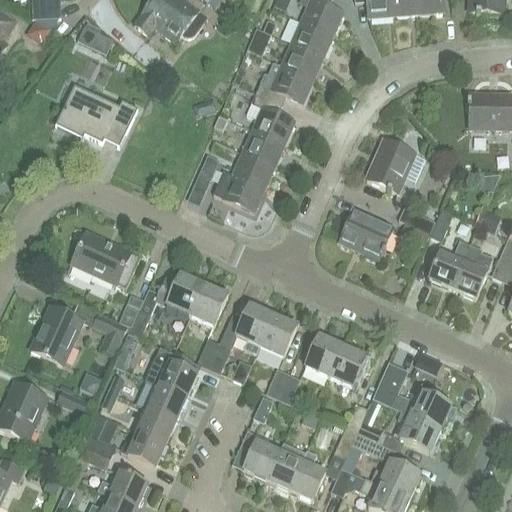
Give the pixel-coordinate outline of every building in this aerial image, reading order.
[(31,24),(60,22),(59,3),(46,4),(45,0),(38,0),(31,0),(31,5),(30,5),(31,24)] [(198,16),(174,0),(155,0),(133,29),(147,39),(150,36),(153,38),(155,36),(156,34),(174,47),(180,39),(183,41),(186,42),(190,42),(193,40),(206,22),(198,16)] [(174,0),(198,16),(210,0),(174,0)] [(300,26),(332,40),(342,17),(328,11),(332,0),(303,0),(310,3),(300,26)] [(393,20),(391,0),(353,0),(354,7),(366,6),(368,22),(393,20)] [(391,0),(393,20),(418,18),(416,0),(391,0)] [(440,0),(416,0),(418,18),(442,17),(440,0)] [(503,0),(469,0),(469,17),(488,18),(488,20),(497,20),(497,18),(502,18),(503,0)] [(0,47),(13,27),(0,18),(0,58),(5,50),(0,47)] [(262,35),(270,39),(275,28),(266,25),(262,35)] [(332,40),(300,26),(290,48),(322,62),(332,40)] [(29,37),(42,46),(50,34),(35,27),(29,37)] [(87,28),(77,49),(106,60),(112,46),(98,39),(100,35),(87,28)] [(270,39),(262,35),(257,47),(265,51),(270,39)] [(322,62),(290,48),(280,69),(312,84),(322,62)] [(259,88),(254,98),(281,109),(285,100),(302,107),(312,84),(280,69),(280,70),(272,67),(266,79),(274,82),(269,93),(259,88)] [(231,87),(237,89),(241,81),(235,78),(231,87)] [(55,135),(73,143),(83,148),(85,144),(102,152),(104,149),(120,156),(129,137),(139,114),(121,105),(119,111),(74,90),(55,129),(55,135)] [(281,109),(254,98),(245,119),(256,124),(251,135),(283,149),(293,126),(277,119),(281,109)] [(469,111),(468,133),(511,133),(511,114),(511,100),(469,100),(469,106),(467,106),(466,111),(469,111)] [(221,136),(226,124),(218,120),(213,132),(221,136)] [(195,146),(163,132),(143,174),(176,188),(195,146)] [(283,149),(251,135),(241,157),(273,171),(283,149)] [(374,160),(362,192),(397,205),(415,161),(379,148),(374,160)] [(241,157),(231,179),(231,180),(263,194),(273,171),(241,157)] [(206,159),(203,167),(215,173),(218,165),(206,159)] [(203,167),(192,191),(204,196),(215,173),(203,167)] [(231,180),(231,179),(222,175),(212,199),(221,203),(253,217),(263,194),(231,180)] [(429,240),(435,227),(403,213),(397,225),(404,228),(429,240)] [(435,227),(429,240),(428,241),(440,246),(452,219),(441,213),(435,227)] [(479,231),(487,234),(494,218),(486,214),(479,231)] [(338,246),(378,264),(391,234),(351,216),(338,246)] [(429,240),(404,228),(398,240),(423,251),(427,241),(428,241),(429,240)] [(138,262),(84,238),(70,269),(123,294),(124,295),(139,262),(138,262)] [(503,286),(511,264),(511,239),(509,238),(490,281),(503,286)] [(451,294),(470,250),(458,245),(451,263),(439,258),(428,284),(451,294)] [(470,250),(451,294),(475,304),(486,278),(474,272),(481,255),(470,250)] [(511,264),(503,286),(511,290),(511,264)] [(165,310),(189,321),(203,290),(188,283),(189,281),(181,276),(175,288),(165,283),(159,297),(155,306),(165,310)] [(218,296),(203,290),(189,321),(213,331),(227,298),(219,294),(218,296)] [(130,299),(118,326),(127,331),(130,332),(142,305),(130,299)] [(218,348),(207,373),(219,378),(235,341),(245,346),(242,353),(255,359),(258,352),(259,352),(272,321),(257,314),(258,311),(250,308),(240,329),(229,324),(218,349),(218,348)] [(127,331),(118,326),(97,317),(97,318),(76,309),(71,322),(91,330),(90,332),(105,338),(98,354),(114,361),(127,331)] [(30,356),(60,370),(80,326),(50,312),(30,356)] [(127,339),(139,344),(150,319),(138,313),(130,332),(127,339)] [(286,327),(272,321),(259,352),(282,362),(297,329),(288,325),(286,327)] [(328,383),(342,352),(327,345),(328,342),(319,338),(304,372),(328,383)] [(139,344),(127,339),(122,351),(153,364),(143,385),(158,391),(157,392),(186,404),(197,380),(155,362),(159,353),(139,344)] [(207,373),(218,348),(206,343),(196,369),(207,373)] [(357,358),(342,352),(328,383),(352,393),(366,359),(358,356),(357,358)] [(238,365),(231,384),(243,389),(250,370),(238,365)] [(387,370),(371,405),(390,413),(396,400),(406,378),(387,370)] [(277,404),(288,379),(276,374),(265,399),(277,404)] [(299,384),(288,379),(277,404),(294,412),(296,407),(290,405),(299,384)] [(114,380),(106,397),(116,401),(123,385),(114,380)] [(0,435),(25,447),(45,403),(15,389),(0,421),(0,435)] [(55,408),(84,421),(91,408),(82,404),(84,397),(72,392),(69,398),(61,394),(55,408)] [(157,392),(147,415),(175,427),(186,404),(157,392)] [(116,401),(106,397),(100,411),(110,415),(116,401)] [(396,415),(440,434),(446,420),(449,421),(453,412),(419,397),(414,409),(401,403),(396,415)] [(262,428),(272,407),(261,402),(252,423),(262,428)] [(356,439),(361,428),(367,414),(355,409),(344,433),(356,439)] [(147,415),(137,437),(165,450),(175,427),(147,415)] [(300,428),(315,434),(321,422),(306,415),(300,428)] [(405,428),(398,444),(403,446),(432,459),(436,450),(433,449),(440,434),(396,415),(400,417),(397,425),(405,428)] [(87,440),(82,452),(109,464),(115,451),(97,444),(101,435),(108,438),(114,425),(96,418),(87,440)] [(385,438),(361,428),(356,439),(381,449),(385,438)] [(356,439),(344,433),(323,481),(334,486),(340,473),(341,474),(345,464),(351,450),(356,439)] [(266,486),(283,447),(282,447),(278,457),(265,451),(268,445),(247,435),(240,449),(252,454),(242,476),(266,486)] [(165,450),(137,437),(131,450),(124,447),(119,457),(127,460),(126,461),(154,474),(165,450)] [(375,461),(381,449),(356,439),(351,450),(362,455),(375,461)] [(283,447),(266,486),(289,496),(307,455),(306,454),(304,457),(283,447)] [(351,450),(345,464),(356,469),(362,455),(351,450)] [(66,481),(65,483),(77,489),(87,468),(104,475),(109,464),(82,452),(78,463),(76,462),(67,482),(66,481)] [(307,455),(289,496),(311,506),(324,477),(311,471),(317,460),(307,455)] [(18,486),(23,476),(1,465),(0,466),(0,506),(11,483),(18,486)] [(421,481),(393,469),(388,467),(378,490),(408,504),(415,489),(418,490),(421,481)] [(340,473),(334,486),(330,497),(341,503),(344,498),(353,494),(359,496),(372,502),(367,511),(404,511),(408,504),(378,490),(377,490),(341,474),(340,473)] [(108,502),(130,511),(137,511),(147,491),(118,478),(113,491),(105,488),(100,498),(108,501),(108,502)] [(53,499),(58,486),(46,481),(41,495),(53,499)] [(77,489),(65,483),(62,491),(64,492),(57,508),(66,511),(72,496),(74,497),(77,489)] [(130,511),(108,502),(103,511),(130,511)]
